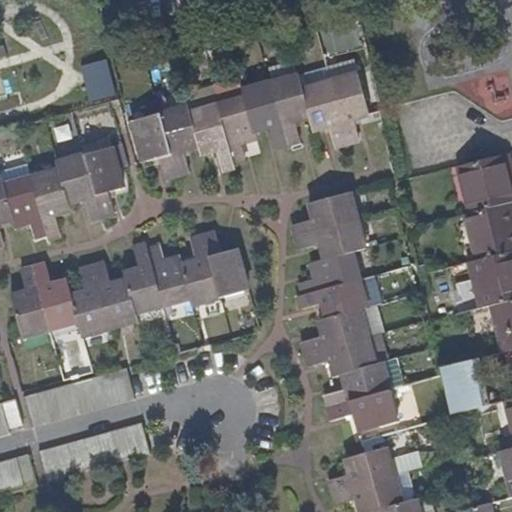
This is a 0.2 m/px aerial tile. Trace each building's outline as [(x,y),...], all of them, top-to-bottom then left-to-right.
[(106,61),(79,65),(85,101),(111,97),(106,61)] [(354,73),(327,80),(342,143),(354,139),(351,126),(367,121),(354,73)] [(308,116),(301,88),(297,75),(269,82),(284,143),(298,140),(293,120),(308,116)] [(342,143),(327,80),(301,88),(308,116),(313,136),(327,132),(331,146),(342,143)] [(284,143),(269,82),(241,89),(243,98),(251,132),(267,128),(271,147),(284,143)] [(251,132),(243,98),(216,105),(227,158),(240,155),(238,142),(252,138),(251,132)] [(196,146),(188,112),(185,104),(157,111),(174,173),(186,169),(182,150),(196,146)] [(227,158),(216,105),(188,112),(196,146),(198,152),(213,149),(218,172),(230,169),(227,158)] [(174,173),(157,111),(127,119),(138,161),(156,157),(162,176),(174,173)] [(107,147),(81,155),(97,217),(110,213),(105,193),(119,189),(107,147)] [(469,213),(511,201),(511,197),(506,174),(511,172),(508,153),(457,167),(469,213)] [(97,217),(81,155),(50,164),(52,170),(62,204),(80,201),(85,220),(97,217)] [(62,204),(52,170),(27,178),(43,237),(44,241),(55,238),(50,216),(64,213),(62,204)] [(43,237),(27,178),(0,185),(0,197),(7,221),(9,228),(26,224),(30,240),(43,237)] [(288,228),(291,241),(351,223),(343,196),(304,205),(308,223),(288,228)] [(481,259),(511,251),(511,228),(510,222),(511,221),(511,201),(469,213),(481,259)] [(319,264),(349,255),(360,252),(351,223),(291,241),(294,252),(315,248),(319,264)] [(210,241),(198,244),(213,305),(242,298),(232,257),(215,261),(210,241)] [(213,305),(198,244),(185,248),(190,268),(174,271),(183,306),(185,312),(213,305)] [(490,305),(511,299),(511,251),(481,259),(466,263),(477,308),(490,305)] [(157,312),(142,258),(141,252),(130,255),(134,273),(120,276),(122,286),(130,318),(157,312)] [(183,306),(174,271),(171,263),(158,267),(154,255),(142,258),(157,312),(183,306)] [(298,297),(357,282),(349,255),(319,264),(309,266),(312,281),(296,285),(298,297)] [(71,326),(63,300),(57,279),(44,282),(40,265),(27,269),(45,333),(71,326)] [(130,318),(122,286),(105,289),(99,268),(87,271),(103,333),(131,326),(130,318)] [(45,333),(27,269),(16,272),(19,288),(5,292),(17,339),(45,333)] [(103,333),(87,271),(76,274),(81,295),(63,300),(71,326),(75,340),(103,333)] [(322,322),(356,312),(365,310),(357,282),(298,297),(295,298),(298,313),(318,308),(322,322)] [(502,352),(511,349),(511,299),(490,305),(502,352)] [(303,355),(363,339),(356,312),(322,322),(315,323),(318,339),(300,344),(303,355)] [(336,373),(370,364),(363,339),(303,355),(306,367),(325,362),(328,375),(336,373)] [(448,413),(488,404),(478,359),(440,369),(438,369),(448,413)] [(381,362),(370,364),(336,373),(342,393),(325,398),(328,410),(390,393),(381,362)] [(111,379),(119,410),(133,407),(123,375),(111,379)] [(105,414),(119,410),(111,379),(97,383),(105,414)] [(90,418),(105,414),(97,383),(81,387),(90,418)] [(74,422),(90,418),(81,387),(67,391),(74,422)] [(59,426),(74,422),(67,391),(52,395),(59,426)] [(397,421),(390,393),(328,410),(331,423),(350,418),(354,433),(397,421)] [(43,430),(59,426),(52,395),(36,399),(43,430)] [(29,434),(43,430),(36,399),(21,403),(29,434)] [(0,413),(0,416),(5,435),(18,431),(13,411),(0,413)] [(125,435),(134,463),(147,459),(139,431),(125,435)] [(111,439),(118,467),(134,463),(125,435),(111,439)] [(103,471),(118,467),(111,439),(96,443),(103,471)] [(88,475),(103,471),(96,443),(81,447),(88,475)] [(511,445),(499,449),(510,497),(511,496),(511,445)] [(72,480),(88,475),(81,447),(66,451),(72,480)] [(328,493),(389,477),(381,448),(341,461),(345,477),(325,482),(328,493)] [(57,484),(72,480),(66,451),(50,455),(57,484)] [(406,484),(403,472),(420,468),(416,451),(390,457),(397,487),(406,484)] [(36,459),(43,487),(57,484),(50,455),(36,459)] [(0,468),(0,473),(6,497),(21,493),(14,465),(0,468)] [(373,511),(397,505),(389,477),(328,493),(333,508),(353,502),(355,511),(373,511)] [(469,508),(470,511),(493,511),(511,507),(511,496),(510,497),(471,508),(469,508)] [(414,511),(412,501),(397,505),(373,511),(414,511)]
